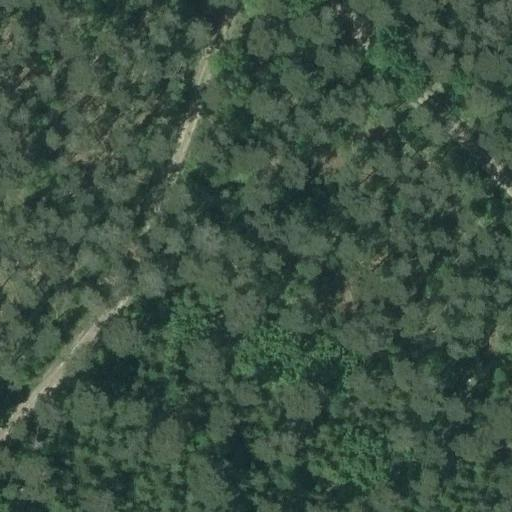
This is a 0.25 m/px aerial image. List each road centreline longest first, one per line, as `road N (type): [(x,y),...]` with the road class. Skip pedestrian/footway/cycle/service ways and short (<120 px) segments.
road 1 (track): [(237,0),(120,296),(0,418)]
road 2 (unknown): [(357,0),(511,159)]
road 3 (track): [(436,118),(319,0)]
